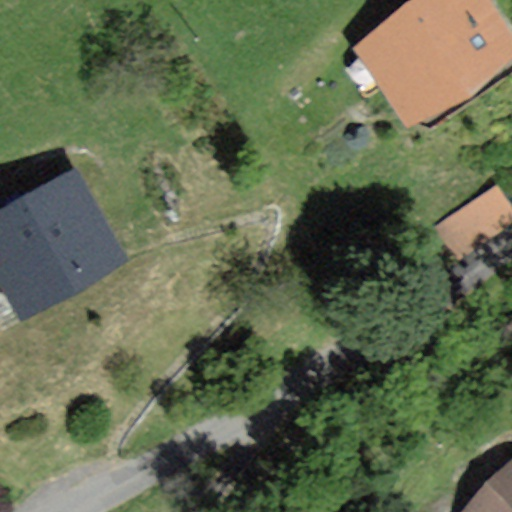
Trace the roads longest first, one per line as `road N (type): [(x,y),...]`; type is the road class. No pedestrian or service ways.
road 1 (residential): [(511,242),(272,406),(72,511)]
road 2 (track): [(272,406),(208,511)]
